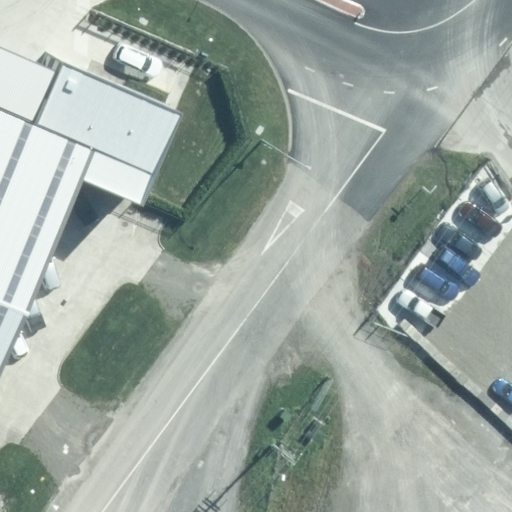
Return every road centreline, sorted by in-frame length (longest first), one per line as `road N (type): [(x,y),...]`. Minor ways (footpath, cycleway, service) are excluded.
road 1 (unclassified): [(99,511),(387,128),(415,33)]
road 2 (unknown): [(379,511),(511,326)]
road 3 (unknown): [(415,33),(511,122)]
